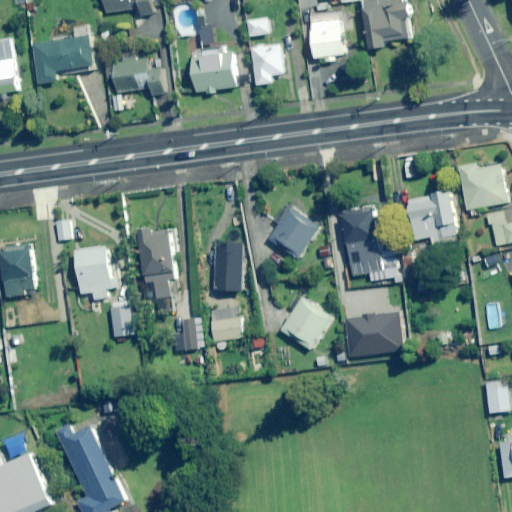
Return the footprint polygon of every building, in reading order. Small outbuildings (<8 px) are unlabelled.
[(105,0),(107,13),(141,9),(142,17),(155,15),(153,0),(105,0)] [(415,18),(412,1),(406,2),(406,0),(365,0),(372,50),(389,48),(388,42),(413,39),(410,18),(415,18)] [(511,0),(503,0),(511,19),(511,0)] [(207,10),(199,11),(200,27),(208,26),(207,10)] [(346,55),(341,11),(312,14),(317,59),(327,58),(327,62),(338,61),(337,56),(346,55)] [(271,34),(269,19),(250,21),(252,36),(271,34)] [(98,66),(92,26),(77,28),(78,38),(36,45),(42,85),(60,82),(58,72),(80,69),(98,66)] [(0,95),(23,91),(13,40),(0,42),(0,49),(4,70),(0,71),(0,95)] [(286,74),(282,45),(254,49),(259,86),(274,84),(273,76),(286,74)] [(251,86),(247,50),(194,57),(198,93),(251,86)] [(115,63),(118,93),(153,89),(154,96),(165,95),(162,70),(150,72),(149,59),(115,63)] [(510,202),(503,165),(479,170),(478,164),(461,168),(470,217),(479,215),(478,209),(510,202)] [(400,185),(387,188),(391,206),(404,203),(400,185)] [(461,241),(452,193),(410,201),(417,240),(433,237),(434,246),(461,241)] [(387,271),(375,206),(343,212),(355,277),(387,271)] [(321,227),(292,208),(270,240),(300,259),(321,227)] [(505,211),(489,215),(491,225),(493,224),(498,246),(511,243),(511,222),(507,224),(505,211)] [(72,240),(71,221),(58,222),(60,241),(72,240)] [(143,283),(148,314),(173,311),(172,302),(177,301),(174,279),(180,279),(173,230),(157,232),(157,230),(140,232),(148,283),(143,283)] [(40,294),(33,244),(2,248),(9,298),(40,294)] [(242,292),(244,247),(217,246),(215,291),(242,292)] [(111,265),(110,247),(79,250),(83,294),(96,293),(96,300),(110,298),(109,289),(121,288),(118,264),(111,265)] [(505,269),(501,256),(478,263),(482,276),(505,269)] [(390,300),(389,281),(373,282),(374,302),(390,300)] [(334,316),(304,297),(282,331),(312,350),(334,316)] [(137,335),(134,305),(113,308),(117,337),(137,335)] [(64,336),(62,310),(44,312),(46,337),(64,336)] [(206,348),(202,318),(184,321),(186,334),(176,336),(178,351),(206,348)] [(244,338),(242,318),(212,322),(214,342),(244,338)] [(27,349),(15,347),(13,359),(26,360),(27,349)] [(267,373),(264,358),(253,360),(257,375),(267,373)] [(511,411),(511,403),(508,380),(487,383),(492,414),(511,411)] [(92,425),(89,417),(58,432),(89,497),(79,502),(83,511),(108,511),(109,511),(129,502),(92,425)] [(511,441),(502,443),(507,479),(511,477),(511,441)] [(6,467),(0,452),(0,511),(38,511),(55,505),(34,455),(6,467)]
